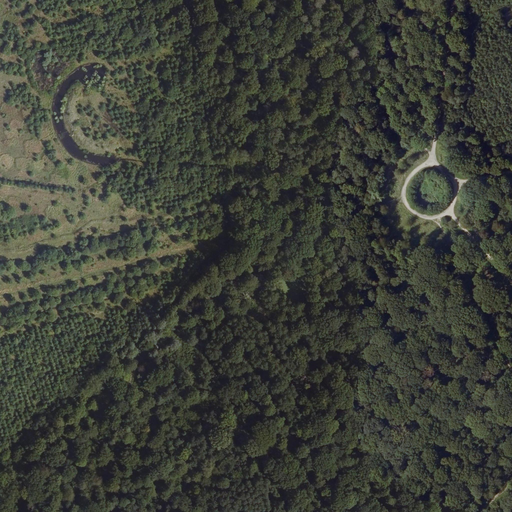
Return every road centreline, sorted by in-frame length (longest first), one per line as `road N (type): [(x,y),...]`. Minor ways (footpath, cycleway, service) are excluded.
road 1 (track): [(0,294),(405,200)]
road 2 (track): [(511,372),(435,216)]
road 3 (track): [(431,165),(452,0)]
road 4 (track): [(451,177),(439,167),(417,168),(404,184),(405,200),(420,215),(435,216),(451,204),(454,184)]
